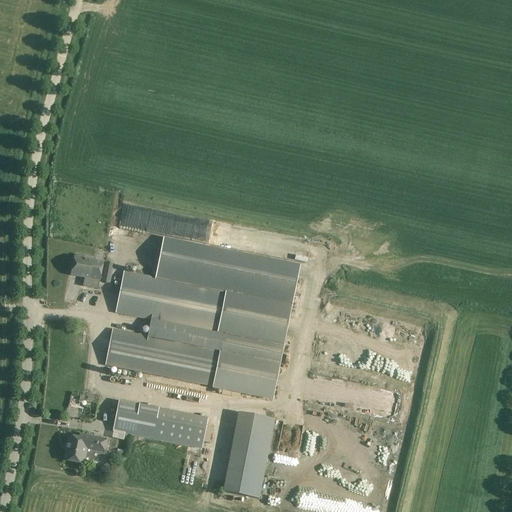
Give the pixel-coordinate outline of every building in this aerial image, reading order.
[(147,337),(112,330),(105,366),(272,399),(299,267),(163,240),(155,279),(124,272),(116,314),(151,321),(147,337)] [(71,276),(99,281),(103,263),(84,259),(84,256),(78,255),(76,257),(75,257),(71,276)] [(112,274),(114,264),(105,263),(104,272),(112,274)] [(207,419),(118,402),(115,420),(125,422),(122,440),(138,443),(139,437),(202,449),(207,419)] [(274,420),(239,413),(223,492),(259,499),(274,420)] [(106,440),(80,435),(79,439),(69,437),(64,460),(83,464),(92,465),(94,456),(96,454),(105,456),(106,450),(104,450),(106,440)] [(102,472),(106,477),(113,471),(110,466),(102,472)]
